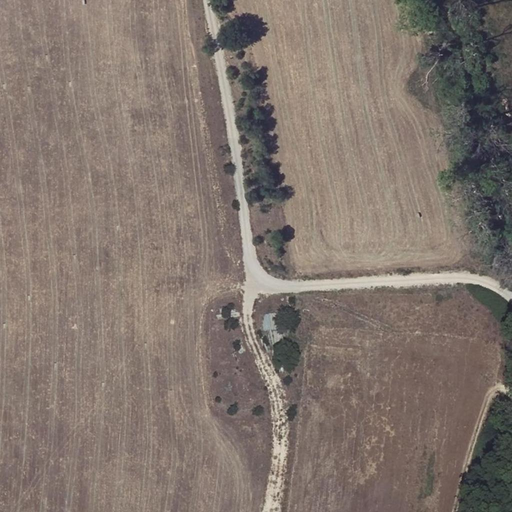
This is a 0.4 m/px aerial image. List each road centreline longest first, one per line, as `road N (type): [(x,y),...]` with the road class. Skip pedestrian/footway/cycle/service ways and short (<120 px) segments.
road 1 (track): [(267,511),(281,395),(255,338),(266,289),(209,0)]
road 2 (track): [(266,289),(327,278),(480,276),(511,310)]
